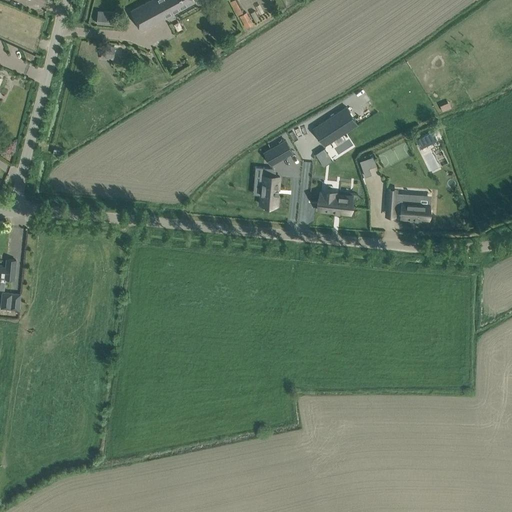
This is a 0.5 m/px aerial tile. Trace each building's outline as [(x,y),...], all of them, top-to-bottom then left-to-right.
[(141,30),(195,1),(193,0),(150,0),(131,11),(141,30)] [(233,0),(232,1),(238,15),(244,12),(238,0),(233,0)] [(116,25),(117,13),(98,11),(97,23),(116,25)] [(245,29),(246,28),(253,25),(246,12),(240,15),(244,24),(243,25),(245,29)] [(102,46),(101,58),(108,59),(109,54),(114,55),(115,48),(102,46)] [(347,107),(313,129),(324,146),(358,124),(347,107)] [(433,131),(416,140),(416,142),(417,141),(420,148),(432,142),(437,140),(438,140),(433,131)] [(286,140),(271,148),(279,160),(293,152),(286,140)] [(318,158),(327,153),(324,148),(316,154),(318,158)] [(369,168),(366,159),(360,161),(363,170),(369,168)] [(261,194),(260,204),(277,206),(280,176),(276,176),(263,175),(261,194)] [(429,207),(429,205),(423,205),(423,204),(419,204),(420,196),(397,195),(397,190),(388,190),(387,206),(396,206),(396,204),(403,205),(402,218),(418,219),(418,220),(422,220),(428,220),(428,218),(429,207)] [(320,192),(318,210),(351,213),(353,196),(352,195),(340,194),(339,194),(336,194),(322,192),(320,192)] [(0,279),(0,277),(5,278),(14,279),(16,260),(7,259),(6,268),(2,267),(2,265),(0,265),(0,279)] [(2,301),(1,308),(19,310),(20,304),(20,300),(12,299),(2,298),(2,301)]
